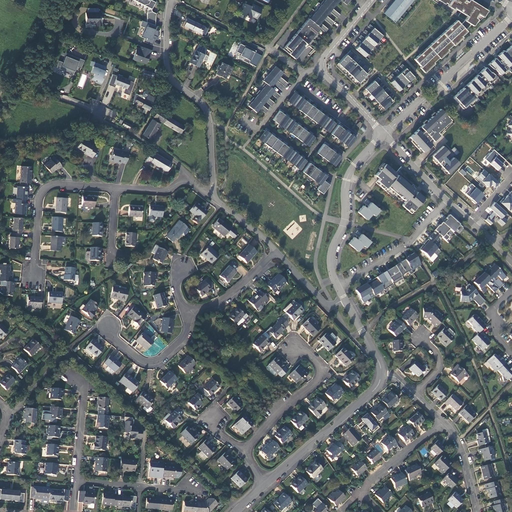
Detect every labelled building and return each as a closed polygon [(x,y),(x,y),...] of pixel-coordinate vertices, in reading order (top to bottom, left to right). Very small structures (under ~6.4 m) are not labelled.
[(147,22),(156,25),(156,14),(153,12),(152,9),(154,5),(156,4),(157,2),(156,0),(134,0),(137,1),(138,5),(141,6),(144,5),(145,8),(148,9),(147,19),(147,22)] [(327,0),(325,3),(324,2),(321,5),(322,6),(330,13),(338,19),(341,16),(335,11),(334,12),(332,11),(333,9),(336,5),(329,0),(327,0)] [(413,0),(395,0),(394,3),(389,8),(384,14),(395,23),(413,0)] [(414,0),(413,0),(395,23),(396,24),(415,1),(414,0)] [(463,0),(430,0),(455,15),(459,10),(462,12),(459,18),(465,22),(472,26),(478,15),(482,17),(486,10),(470,0),(468,3),(465,1),(463,0)] [(252,4),(251,7),(250,8),(248,7),(249,5),(243,3),(238,13),(249,18),(250,16),(252,17),(257,19),(262,9),(252,4)] [(319,10),(318,9),(315,12),(316,13),(324,20),(332,27),(335,23),(329,18),(328,19),(326,18),(327,17),(330,13),(322,6),(319,10)] [(88,12),(86,12),(86,24),(95,24),(95,26),(101,26),(101,13),(98,13),(88,12)] [(313,17),(312,16),(309,19),(309,20),(321,30),(326,34),(329,30),(323,25),(322,27),(320,25),(321,24),(324,20),(316,13),(313,17)] [(208,29),(187,19),(184,26),(201,34),(201,33),(205,35),(208,29)] [(308,46),(316,35),(309,30),(310,28),(317,34),(321,30),(309,20),(286,47),(292,52),(289,55),(295,60),(305,48),(299,44),(302,41),(308,46)] [(461,26),(458,22),(452,27),(451,26),(443,34),(443,35),(438,40),(437,39),(429,47),(429,48),(424,53),(423,52),(414,60),(425,72),(432,65),(431,64),(438,58),(439,59),(446,52),(445,51),(452,44),(453,46),(460,39),(459,38),(466,31),(461,26)] [(465,22),(461,26),(466,31),(472,26),(465,22)] [(383,37),(374,29),(372,31),(369,34),(379,42),(383,37)] [(365,40),(374,47),(379,42),(369,34),(368,36),(365,40)] [(361,45),(370,53),(374,47),(365,40),(363,42),(361,45)] [(207,49),(198,45),(196,49),(205,53),(207,49)] [(260,50),(250,45),(246,53),(256,58),(260,50)] [(359,47),(356,50),(365,58),(370,53),(361,45),(359,47)] [(152,50),(141,46),(139,50),(136,49),(133,59),(142,63),(143,62),(146,63),(150,54),(152,50)] [(511,46),(505,53),(504,52),(498,57),(503,62),(500,64),(496,59),(489,66),(494,71),(495,70),(500,76),(506,71),(507,72),(510,69),(509,68),(511,65),(511,46)] [(205,55),(195,50),(189,63),(199,67),(202,60),(205,55)] [(74,73),(76,68),(77,66),(82,68),(85,59),(67,52),(63,61),(59,60),(57,66),(74,73)] [(347,56),(338,64),(343,69),(352,60),(349,58),(347,56)] [(94,73),(93,78),(92,79),(96,81),(96,82),(101,84),(104,78),(102,77),(103,74),(104,74),(107,66),(92,60),(91,65),(94,66),(91,72),(94,73)] [(352,60),(343,69),(348,74),(357,65),(353,62),(352,60)] [(232,68),(222,62),(220,66),(218,65),(216,69),(218,70),(216,74),(225,79),(228,75),(232,68)] [(357,65),(348,74),(354,79),(362,70),(359,67),(357,65)] [(288,84),(280,78),(284,74),(276,68),(270,75),(285,88),(288,84)] [(478,76),(466,87),(468,89),(466,91),(464,89),(458,94),(459,96),(455,99),(464,109),(469,105),(474,100),(475,101),(478,99),(477,98),(482,92),(488,87),(489,89),(492,86),(491,85),(498,78),(491,73),(491,74),(486,68),(480,74),(482,76),(480,78),(478,76)] [(401,74),(409,83),(414,78),(406,69),(404,71),(401,74)] [(362,70),(354,79),(359,84),(360,83),(367,75),(364,72),(362,70)] [(135,82),(113,73),(109,84),(115,86),(116,83),(126,87),(124,92),(130,94),(135,82)] [(78,87),(83,89),(87,75),(81,74),(78,87)] [(396,79),(404,88),(409,83),(401,74),(399,76),(396,79)] [(271,89),(274,85),(282,92),(285,88),(270,75),(263,82),(266,84),(271,89)] [(390,83),(399,92),(404,88),(396,79),(394,80),(390,83)] [(375,82),(366,90),(370,95),(379,87),(377,84),(375,82)] [(273,97),(278,100),(281,97),(271,89),(266,84),(263,88),(264,89),(261,93),(269,99),(272,95),(273,95),(274,96),(273,97)] [(379,87),(370,95),(375,100),(384,92),(381,89),(379,87)] [(267,104),(272,108),(275,104),(269,99),(261,93),(260,91),(257,95),(258,96),(255,100),(263,106),(266,103),(267,102),(268,103),(267,104)] [(384,92),(375,100),(380,105),(389,97),(386,94),(384,92)] [(297,95),(294,93),(288,102),(294,107),(301,98),(297,95)] [(135,94),(133,103),(144,109),(143,111),(147,114),(152,104),(151,103),(154,97),(147,94),(144,100),(135,94)] [(380,105),(385,111),(394,102),(391,99),(389,97),(380,105)] [(261,111),(266,115),(269,111),(263,106),(255,100),(254,98),(250,102),(252,103),(249,107),(253,110),(257,114),(260,110),(261,109),(262,110),(261,111)] [(302,99),(301,98),(294,107),(300,111),(306,102),(302,99)] [(308,104),(306,102),(300,111),(306,116),(312,107),(308,104)] [(314,108),(312,107),(306,116),(312,120),(318,111),(314,108)] [(181,124),(158,110),(154,117),(161,122),(176,131),(181,124)] [(424,132),(422,134),(418,131),(410,138),(424,153),(435,143),(434,142),(441,136),(439,135),(438,134),(448,124),(451,121),(450,120),(448,118),(441,110),(421,128),(424,132)] [(320,113),(318,111),(312,120),(317,125),(324,115),(320,113)] [(282,113),(279,112),(273,121),(279,125),(286,116),(282,113)] [(326,117),(324,115),(317,125),(323,129),(330,120),(326,117)] [(288,118),(286,116),(279,125),(285,130),(292,121),(288,118)] [(152,120),(142,134),(151,140),(160,124),(152,120)] [(332,121),(330,120),(323,129),(329,133),(336,125),(332,121)] [(293,122),(292,121),(285,130),(291,134),(297,125),(293,122)] [(181,124),(176,131),(183,135),(187,128),(181,124)] [(449,126),(448,124),(438,134),(439,135),(449,126)] [(299,127),(297,125),(291,134),(297,139),(303,130),(299,127)] [(332,135),(337,139),(344,130),(340,128),(339,126),(338,126),(331,135),(332,135)] [(305,131),(303,130),(297,139),(302,143),(309,134),(305,131)] [(344,130),(337,139),(343,144),(350,135),(348,133),(344,130)] [(268,132),(265,131),(259,140),(265,144),(271,135),(268,132)] [(311,135),(309,134),(302,143),(309,147),(315,139),(311,135)] [(273,137),(271,135),(265,144),(271,149),(277,140),(273,137)] [(350,135),(343,144),(349,148),(356,139),(354,138),(350,135)] [(94,145),(82,138),(77,147),(85,152),(84,153),(92,158),(97,149),(93,146),(94,145)] [(279,141),(277,140),(271,149),(277,153),(283,144),(279,141)] [(285,146),(283,144),(277,153),(282,158),(289,149),(285,146)] [(318,154),(323,158),(330,149),(326,147),(324,145),(317,154),(318,154)] [(449,153),(443,147),(433,157),(449,175),(460,165),(454,159),(448,164),(443,159),(449,153)] [(118,150),(113,149),(111,154),(110,154),(109,158),(110,160),(112,160),(114,160),(116,160),(116,162),(121,163),(121,162),(126,163),(129,152),(120,150),(118,150)] [(291,150),(289,149),(282,158),(288,162),(295,153),(291,150)] [(330,149),(323,158),(329,163),(336,154),(334,152),(330,149)] [(490,163),(498,171),(504,165),(500,160),(502,158),(493,149),(483,158),(488,164),(490,163)] [(149,165),(150,163),(156,154),(151,151),(145,162),(149,165)] [(297,154),(295,153),(288,162),(294,167),(301,157),(297,154)] [(150,163),(166,172),(171,163),(162,158),(156,154),(150,163)] [(336,154),(329,163),(335,167),(342,158),(341,158),(339,157),(336,154)] [(62,166),(54,156),(44,165),(51,173),(58,168),(59,169),(62,166)] [(303,159),(301,157),(294,167),(300,171),(307,162),(303,159)] [(304,173),(309,177),(316,169),(312,165),(310,164),(303,173),(304,173)] [(387,190),(388,187),(405,203),(402,206),(408,211),(410,209),(413,212),(416,210),(417,207),(419,205),(424,200),(425,199),(418,193),(417,193),(417,194),(415,192),(416,191),(398,176),(397,177),(395,175),(396,174),(385,165),(380,171),(375,176),(379,180),(381,181),(378,185),(383,190),(384,188),(387,190)] [(27,182),(30,182),(31,167),(21,166),(20,181),(27,182)] [(316,169),(309,177),(315,182),(321,173),(319,171),(316,169)] [(491,185),(495,188),(500,183),(484,169),(477,177),(489,188),(491,185)] [(321,173),(315,182),(320,186),(324,181),(324,182),(325,180),(327,177),(325,176),(321,173)] [(320,186),(317,190),(323,195),(331,184),(329,183),(328,184),(324,182),(324,181),(320,186)] [(472,182),(468,186),(470,189),(466,193),(477,204),(485,195),(472,182)] [(25,199),(27,199),(27,196),(26,196),(27,186),(20,186),(17,185),(16,199),(25,199)] [(500,204),(511,212),(511,194),(509,192),(500,204)] [(95,198),(82,197),(82,207),(94,208),(95,198)] [(25,199),(16,199),(13,198),(13,203),(16,203),(15,213),(26,214),(26,209),(25,209),(26,203),(25,203),(25,199)] [(66,213),(66,199),(56,198),(55,212),(66,213)] [(363,211),(358,214),(366,221),(372,216),(375,216),(380,211),(368,200),(364,203),(366,207),(363,211)] [(495,201),(489,207),(502,219),(507,213),(495,201)] [(207,212),(196,203),(189,211),(200,220),(207,212)] [(142,208),(129,207),(128,216),(141,217),(142,208)] [(163,207),(149,207),(149,216),(162,217),(163,207)] [(454,234),(457,230),(460,233),(463,229),(449,216),(448,219),(446,220),(447,221),(446,222),(445,221),(443,224),(450,231),(454,234)] [(22,233),(23,218),(13,217),(12,233),(19,233),(22,233)] [(63,218),(52,217),(52,231),(62,232),(63,218)] [(502,227),(506,223),(501,218),(497,221),(502,227)] [(218,219),(212,227),(224,237),(227,233),(230,229),(231,228),(218,219)] [(189,230),(179,221),(166,237),(173,243),(176,239),(177,240),(182,234),(184,236),(189,230)] [(101,237),(102,224),(92,223),(92,236),(101,237)] [(443,239),(450,231),(443,224),(435,233),(442,239),(443,239)] [(230,229),(227,233),(234,238),(238,233),(234,230),(233,231),(230,229)] [(12,233),(10,232),(9,248),(18,248),(19,233),(12,233)] [(348,242),(349,245),(358,253),(363,246),(365,248),(371,242),(359,232),(356,235),(355,239),(348,242)] [(134,247),(135,234),(126,233),(125,246),(134,247)] [(437,244),(442,239),(435,233),(428,241),(436,248),(438,245),(437,244)] [(62,237),(51,236),(50,251),(61,251),(61,246),(62,237)] [(241,248),(247,243),(243,238),(236,243),(241,248)] [(436,248),(428,241),(424,245),(425,247),(424,248),(423,247),(419,251),(430,260),(434,255),(436,256),(440,252),(437,249),(436,248)] [(246,264),(256,253),(248,245),(238,256),(246,264)] [(219,256),(208,246),(201,254),(211,264),(219,256)] [(100,261),(101,248),(90,248),(89,261),(100,261)] [(161,263),(167,252),(158,248),(152,259),(161,263)] [(405,261),(412,272),(421,266),(415,255),(405,261)] [(402,277),(409,273),(410,276),(413,274),(412,272),(405,261),(401,263),(402,264),(400,266),(399,265),(396,267),(396,268),(402,277)] [(0,281),(3,282),(9,282),(10,278),(12,278),(12,271),(10,271),(10,265),(0,264),(0,281)] [(490,270),(485,275),(499,289),(503,285),(498,280),(496,282),(494,280),(496,279),(495,278),(498,276),(502,273),(495,265),(490,270)] [(236,273),(228,266),(219,276),(227,283),(236,273)] [(74,281),(75,268),(65,268),(64,280),(74,281)] [(386,273),(394,286),(403,280),(402,277),(396,268),(392,271),(393,272),(391,273),(390,271),(386,273)] [(157,273),(143,273),(143,286),(154,286),(154,279),(156,279),(157,273)] [(377,280),(384,292),(394,286),(386,273),(380,277),(381,279),(378,280),(377,279),(376,279),(377,280)] [(286,282),(278,274),(271,281),(270,281),(266,285),(273,292),(277,288),(279,289),(286,282)] [(484,274),(474,283),(482,292),(486,288),(485,286),(486,284),(494,293),(499,289),(485,275),(484,274)] [(213,286),(207,279),(194,288),(201,297),(207,293),(206,292),(213,286)] [(371,282),(367,285),(374,297),(379,293),(380,294),(384,292),(377,280),(371,283),(371,282)] [(14,287),(14,283),(9,282),(3,282),(2,286),(4,286),(3,296),(13,296),(13,287),(14,287)] [(356,292),(361,300),(368,296),(371,300),(375,297),(374,297),(367,285),(356,292)] [(474,301),(480,307),(485,302),(469,285),(466,287),(466,293),(461,292),(460,302),(470,303),(472,301),(474,301)] [(127,291),(113,287),(110,298),(125,301),(127,291)] [(269,300),(260,291),(249,302),(256,309),(264,301),(266,303),(269,300)] [(63,293),(49,292),(48,303),(62,304),(63,293)] [(167,306),(163,293),(154,296),(157,309),(167,306)] [(41,308),(41,298),(28,297),(27,307),(41,308)] [(82,311),(91,319),(95,314),(93,313),(98,307),(90,300),(82,311)] [(293,321),(303,311),(295,303),(285,313),(293,321)] [(146,316),(134,306),(127,315),(135,321),(134,322),(139,326),(146,316)] [(237,308),(228,317),(235,324),(236,324),(238,326),(241,323),(242,323),(246,319),(244,316),(237,308)] [(431,308),(422,308),(422,318),(427,318),(433,324),(433,325),(435,328),(444,319),(441,316),(440,317),(431,308)] [(410,309),(401,318),(409,325),(412,321),(411,321),(417,315),(410,309)] [(481,332),(486,327),(476,316),(474,316),(468,321),(472,326),(472,328),(478,335),(481,332)] [(73,334),(80,322),(70,317),(64,329),(73,334)] [(285,329),(288,325),(281,317),(277,322),(268,331),(275,339),(285,329)] [(171,333),(173,320),(162,318),(160,332),(171,333)] [(320,329),(309,318),(301,325),(312,336),(320,329)] [(406,328),(397,319),(394,322),(394,323),(388,330),(395,337),(401,331),(402,332),(406,328)] [(444,329),(436,337),(439,339),(442,342),(441,343),(445,347),(453,338),(452,337),(446,331),(444,329)] [(488,339),(481,332),(478,335),(472,340),(478,346),(477,347),(480,351),(481,350),(482,351),(486,348),(487,349),(488,348),(489,347),(490,346),(490,345),(490,344),(487,340),(488,339)] [(153,342),(143,333),(136,341),(146,350),(153,342)] [(335,344),(326,334),(318,341),(328,351),(335,344)] [(270,344),(262,336),(252,345),(259,352),(265,346),(267,347),(270,344)] [(31,356),(40,346),(33,339),(23,349),(31,356)] [(103,348),(93,340),(83,351),(88,355),(89,354),(90,355),(92,353),(96,357),(103,348)] [(401,340),(392,341),(393,352),(402,351),(401,340)] [(353,359),(343,349),(335,356),(346,367),(353,359)] [(491,366),(491,367),(496,372),(498,371),(505,363),(500,357),(498,359),(494,355),(487,362),(491,366)] [(121,365),(110,356),(104,364),(107,367),(105,370),(111,374),(113,372),(114,373),(121,365)] [(188,356),(178,366),(185,374),(187,372),(190,375),(194,370),(192,367),(195,364),(188,356)] [(18,373),(27,364),(20,358),(11,367),(18,373)] [(276,358),(267,366),(267,369),(273,375),(275,375),(284,367),(276,358)] [(415,374),(418,377),(424,370),(422,367),(416,361),(409,369),(412,372),(412,373),(413,372),(415,374)] [(511,382),(511,380),(511,372),(511,371),(511,370),(505,363),(498,371),(503,377),(504,382),(507,381),(509,380),(511,382)] [(308,374),(299,365),(289,376),(296,384),(301,379),(300,379),(303,376),(305,377),(308,374)] [(457,365),(454,368),(455,369),(453,372),(450,375),(458,382),(466,374),(457,365)] [(167,389),(177,380),(169,372),(159,381),(167,389)] [(350,389),(360,379),(353,372),(349,375),(348,375),(342,381),(350,389)] [(139,384),(126,373),(119,382),(132,392),(139,384)] [(0,384),(6,390),(15,381),(8,374),(0,382),(0,384)] [(462,385),(469,376),(467,374),(459,383),(462,385)] [(203,389),(208,394),(210,396),(219,387),(212,380),(203,389)] [(343,393),(335,384),(324,394),(332,402),(334,400),(338,400),(341,397),(341,395),(343,393)] [(447,393),(438,385),(431,392),(440,401),(447,393)] [(62,396),(63,389),(50,388),(49,399),(60,400),(61,396),(62,396)] [(200,391),(205,397),(208,394),(203,389),(200,391)] [(154,401),(143,392),(136,400),(144,407),(147,409),(150,406),(154,401)] [(388,397),(382,402),(388,409),(398,400),(391,392),(387,396),(388,397)] [(195,410),(201,404),(199,402),(202,399),(197,394),(187,403),(195,410)] [(452,394),(444,403),(447,406),(449,404),(456,411),(462,404),(452,394)] [(108,398),(98,397),(97,403),(98,403),(98,410),(97,415),(107,416),(108,410),(107,410),(108,398)] [(242,405),(234,397),(227,404),(235,412),(242,405)] [(325,406),(317,398),(312,403),(313,403),(308,408),(316,417),(321,413),(320,411),(325,406)] [(377,421),(387,413),(380,405),(371,413),(377,421)] [(465,406),(459,413),(468,423),(475,416),(465,406)] [(60,419),(61,408),(50,407),(50,412),(51,412),(51,418),(60,419)] [(35,424),(36,409),(25,408),(24,411),(23,412),(23,419),(25,419),(23,423),(35,424)] [(181,419),(174,411),(171,414),(169,412),(163,418),(173,429),(177,425),(176,424),(181,419)] [(300,411),(290,421),(297,429),(298,429),(300,431),(304,428),(301,425),(307,419),(300,411)] [(424,420),(417,413),(408,421),(414,427),(418,424),(419,424),(424,420)] [(99,423),(99,428),(108,429),(109,416),(107,416),(97,415),(97,419),(98,419),(98,423),(99,423)] [(253,424),(244,415),(233,425),(240,432),(240,433),(242,435),(250,427),(251,428),(253,426),(252,425),(253,424)] [(379,428),(367,415),(361,420),(362,422),(364,424),(369,429),(368,430),(371,434),(379,428)] [(133,422),(124,421),(123,432),(127,433),(128,434),(128,438),(140,439),(141,431),(140,430),(136,429),(137,427),(133,427),(133,422)] [(356,424),(352,427),(352,428),(361,438),(365,434),(359,428),(357,426),(356,424)] [(58,433),(59,426),(48,426),(48,429),(46,429),(46,433),(47,434),(47,438),(51,439),(53,437),(58,438),(59,437),(59,434),(58,433)] [(191,445),(201,435),(195,430),(193,432),(188,427),(180,434),(191,445)] [(282,444),(292,434),(284,427),(274,436),(282,444)] [(414,435),(406,427),(398,434),(404,441),(410,437),(411,438),(414,435)] [(361,438),(352,428),(343,436),(353,448),(363,440),(361,438)] [(477,441),(478,446),(488,444),(485,432),(477,434),(478,441),(477,441)] [(106,437),(95,436),(94,445),(93,445),(93,450),(105,451),(106,437)] [(394,448),(397,445),(389,436),(381,443),(387,451),(393,446),(394,448)] [(24,441),(13,440),(13,445),(13,446),(13,452),(14,454),(20,454),(24,456),(26,452),(26,448),(26,446),(24,446),(24,441)] [(210,445),(206,440),(197,448),(201,452),(198,454),(204,460),(207,458),(207,459),(215,451),(211,447),(211,445),(210,445)] [(276,452),(280,449),(271,440),(268,443),(268,444),(261,451),(267,459),(275,452),(276,452)] [(430,449),(437,455),(444,448),(440,445),(441,443),(438,440),(430,449)] [(345,450),(337,441),(333,444),(333,445),(326,451),(333,458),(340,452),(340,453),(345,450)] [(57,456),(58,445),(47,444),(46,455),(57,456)] [(494,458),(492,447),(478,450),(479,454),(482,454),(484,461),(494,458)] [(378,460),(382,457),(375,449),(366,457),(372,464),(378,459),(378,460)] [(234,463),(225,453),(217,460),(227,470),(234,463)] [(442,474),(451,464),(446,459),(446,460),(442,456),(434,464),(440,470),(439,471),(442,474)] [(107,459),(93,457),(93,462),(95,462),(95,467),(97,467),(97,471),(106,472),(107,459)] [(120,459),(119,471),(124,471),(124,470),(135,471),(136,460),(120,459)] [(19,462),(8,461),(8,466),(7,466),(6,474),(18,476),(19,473),(17,473),(18,468),(19,467),(19,462)] [(162,465),(163,462),(158,461),(158,463),(149,463),(148,473),(157,474),(157,475),(161,475),(162,465)] [(322,470),(315,461),(311,465),(311,466),(306,471),(313,479),(322,470)] [(363,472),(366,469),(360,461),(351,469),(357,476),(362,471),(363,472)] [(57,469),(57,464),(45,463),(44,474),(55,475),(56,469),(57,469)] [(491,464),(480,467),(483,480),(494,477),(491,464)] [(175,467),(162,465),(161,475),(161,477),(165,477),(174,477),(175,467)] [(416,465),(405,470),(409,481),(416,478),(416,475),(420,474),(416,465)] [(247,480),(238,471),(231,479),(240,488),(247,480)] [(406,483),(402,473),(390,478),(395,489),(406,483)] [(451,489),(458,481),(449,473),(442,480),(451,489)] [(307,484),(300,476),(290,486),(298,493),(299,493),(302,495),(305,492),(303,489),(307,484)] [(497,481),(485,484),(486,490),(488,490),(490,498),(500,496),(497,486),(498,486),(497,481)] [(48,500),(49,489),(31,487),(30,498),(41,499),(48,500)] [(383,503),(392,494),(385,487),(381,491),(380,490),(378,492),(377,492),(374,495),(383,503)] [(19,491),(0,489),(0,498),(14,500),(15,501),(23,502),(24,494),(19,493),(19,491)] [(70,490),(68,490),(64,490),(64,491),(49,489),(48,500),(58,500),(58,502),(63,502),(63,501),(67,501),(69,501),(70,490)] [(335,506),(345,497),(338,490),(334,493),(332,493),(327,498),(335,506)] [(84,491),(79,491),(78,502),(79,503),(88,504),(94,504),(95,498),(93,498),(94,493),(85,492),(84,491)] [(456,508),(462,501),(459,499),(457,496),(458,495),(455,492),(447,500),(456,508)] [(116,506),(117,496),(114,496),(114,494),(102,493),(101,505),(116,506)] [(433,503),(429,493),(418,498),(421,507),(428,504),(428,505),(433,503)] [(291,502),(283,494),(279,497),(280,498),(274,504),(281,511),(285,507),(291,502)] [(135,510),(136,496),(130,496),(130,497),(117,496),(116,506),(129,507),(129,508),(131,510),(135,510)] [(158,510),(159,498),(156,498),(156,499),(146,498),(145,508),(158,510)] [(164,499),(159,498),(158,510),(169,511),(170,510),(172,510),(172,501),(163,500),(164,499)] [(204,503),(197,502),(195,511),(209,511),(218,503),(213,499),(208,498),(204,503)] [(503,499),(494,501),(495,506),(493,506),(495,511),(504,511),(503,504),(504,503),(503,499)] [(184,511),(195,511),(197,502),(192,502),(192,503),(184,502),(183,511),(184,511)] [(325,507),(322,503),(313,511),(312,511),(327,511),(328,511),(324,508),(325,507)]
